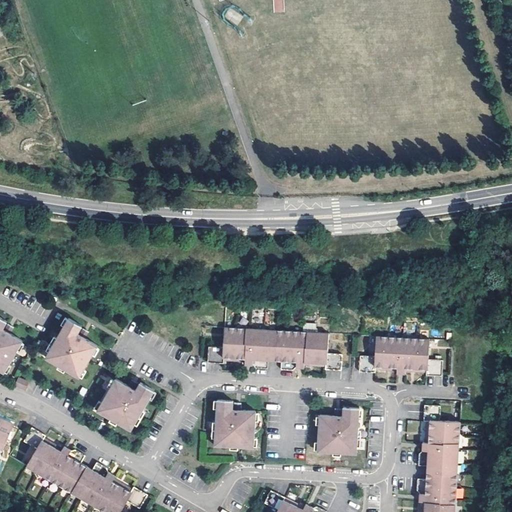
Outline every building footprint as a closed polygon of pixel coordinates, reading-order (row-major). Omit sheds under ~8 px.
[(224,16),(237,25),(242,16),(229,8),(224,16)] [(0,316),(0,366),(6,369),(23,338),(11,331),(8,330),(5,328),(4,327),(7,321),(0,316)] [(69,317),(47,356),(80,375),(97,344),(85,337),(82,335),(80,334),(78,333),(83,325),(69,317)] [(8,330),(11,331),(14,325),(9,322),(5,328),(8,330)] [(305,323),(304,331),(320,332),(320,328),(317,328),(318,323),(305,323)] [(281,359),(280,368),(293,369),(294,366),(300,366),(304,366),(304,364),(304,361),(325,362),(325,365),(325,368),(341,368),(342,353),(330,352),(331,332),(320,332),(304,331),(225,327),(225,347),(208,346),(208,361),(223,362),(223,360),(223,356),(244,357),(244,361),(244,363),(249,364),(254,364),(254,367),(267,368),(268,359),(281,359)] [(82,335),(85,337),(88,331),(83,328),(80,334),(82,335)] [(427,371),(427,375),(442,376),(442,360),(430,359),(431,338),(376,336),(375,355),(361,354),(360,370),(375,370),(375,368),(376,364),(396,365),(396,369),(395,372),(401,373),(406,373),(406,370),(406,366),(427,367),(427,371)] [(18,376),(15,384),(23,387),(26,380),(18,376)] [(130,385),(117,378),(99,409),(133,428),(155,389),(142,382),(137,389),(135,388),(133,386),(130,385)] [(133,386),(135,388),(139,382),(133,379),(130,385),(133,386)] [(217,399),(214,443),(252,445),(254,409),(240,409),(236,408),(233,408),(231,408),(231,400),(217,399)] [(454,511),(459,421),(439,420),(440,406),(424,405),(423,421),(426,421),(429,421),(428,442),(425,442),(422,442),(422,446),(422,450),(419,452),(419,464),(427,465),(426,478),(418,478),(417,489),(420,491),(419,495),(419,499),(422,499),(425,500),(424,511),(454,511)] [(320,414),(318,449),(356,451),(358,407),(344,406),(343,415),(341,415),(337,415),(334,415),(320,414)] [(0,427),(9,431),(11,427),(0,422),(0,427)] [(0,450),(1,451),(9,431),(0,427),(0,450)] [(24,442),(37,449),(27,465),(108,511),(122,511),(129,501),(140,507),(148,493),(135,485),(134,488),(132,491),(113,481),(115,478),(117,475),(113,473),(108,470),(108,467),(98,461),(93,468),(82,462),(86,455),(76,448),(71,450),(68,448),(65,446),(64,448),(62,451),(43,441),(45,438),(46,436),(32,428),(24,442)] [(64,448),(45,438),(43,441),(62,451),(64,448)] [(134,488),(115,478),(113,481),(132,491),(134,488)] [(278,509),(276,511),(326,511),(327,510),(316,506),(312,506),(309,505),(306,503),(304,506),(303,509),(284,500),(285,497),(271,490),(265,502),(278,509)] [(304,506),(285,497),(284,500),(303,509),(304,506)]
